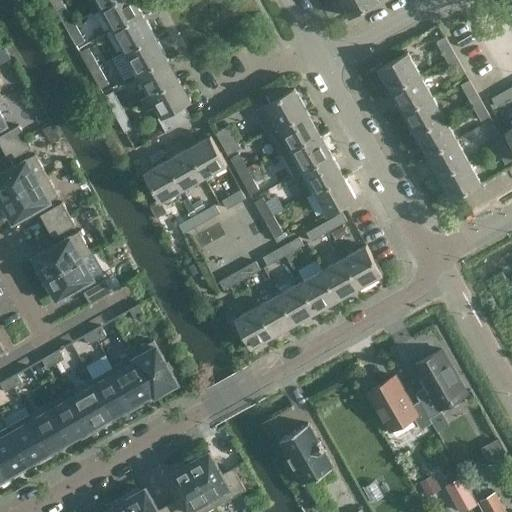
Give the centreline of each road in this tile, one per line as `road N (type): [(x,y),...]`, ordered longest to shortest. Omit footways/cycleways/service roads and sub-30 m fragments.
road 1 (residential): [(256,379),(15,511)]
road 2 (residential): [(442,262),(403,218),(317,55)]
road 3 (residential): [(256,379),(433,277),(442,262)]
road 4 (residential): [(317,55),(426,0)]
